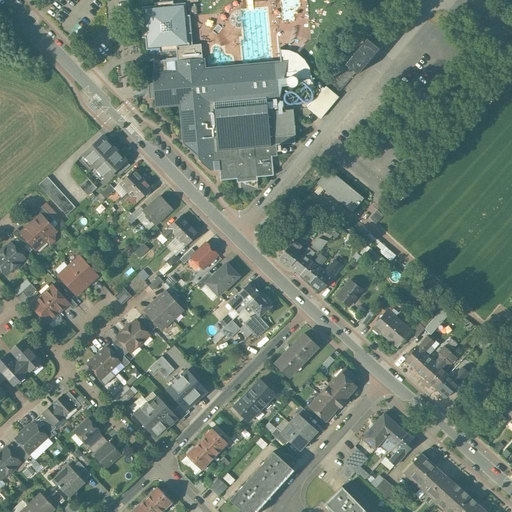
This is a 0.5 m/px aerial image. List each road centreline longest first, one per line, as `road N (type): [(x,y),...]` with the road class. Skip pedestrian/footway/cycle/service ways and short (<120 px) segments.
road 1 (residential): [(238,233),(12,0)]
road 2 (residential): [(238,233),(440,0)]
road 3 (residential): [(159,464),(313,308)]
road 4 (residential): [(390,377),(283,499)]
road 5 (residential): [(511,484),(390,377)]
road 6 (residential): [(159,464),(68,369)]
